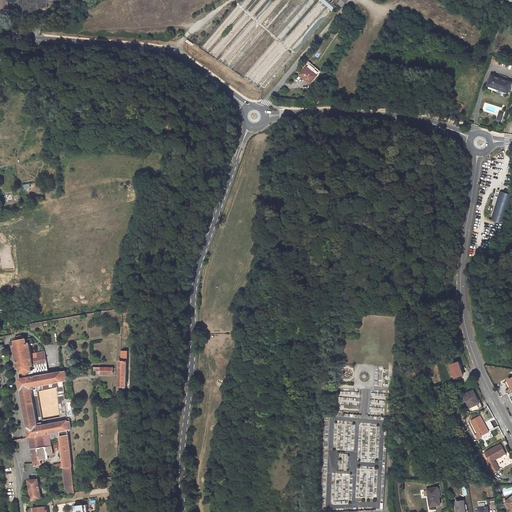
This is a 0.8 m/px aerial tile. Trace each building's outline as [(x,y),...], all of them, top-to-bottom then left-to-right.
[(17,0),(21,22),(31,20),(30,13),(40,12),(39,8),(48,7),(47,2),(57,1),(56,0),(17,0)] [(169,0),(184,23),(218,0),(169,0)] [(239,0),(202,43),(219,58),(259,92),(339,0),(239,0)] [(334,26),(344,35),(348,31),(337,22),(334,26)] [(511,62),(493,57),(491,63),(511,70),(511,62)] [(300,76),(309,84),(315,75),(318,71),(314,68),(311,71),(306,68),(300,76)] [(490,76),(486,87),(496,91),(497,88),(506,92),(509,83),(490,76)] [(502,121),(505,113),(500,111),(496,119),(502,121)] [(511,196),(511,194),(499,191),(491,218),(505,223),(511,196)] [(17,341),(10,342),(11,348),(15,347),(18,369),(21,368),(21,372),(19,373),(21,380),(20,380),(36,466),(41,466),(42,463),(41,460),(49,459),(48,455),(53,454),(51,439),(61,438),(63,465),(60,466),(60,465),(53,466),(54,470),(64,468),(66,494),(74,493),(68,430),(71,430),(70,421),(67,421),(42,424),(39,425),(38,421),(32,386),(63,381),(62,372),(34,377),(33,370),(31,371),(30,366),(32,366),(30,354),(31,354),(31,350),(29,350),(28,345),(32,344),(31,339),(24,340),(23,337),(21,336),(18,337),(17,339),(17,341)] [(119,371),(119,394),(127,395),(128,363),(128,361),(128,351),(121,351),(121,371),(119,371)] [(44,356),(33,358),(34,365),(45,363),(44,356)] [(460,361),(451,364),(455,377),(464,375),(460,361)] [(474,390),(462,395),(465,401),(467,400),(471,409),(482,407),(474,390)] [(480,416),(470,422),(478,435),(488,429),(480,416)] [(501,444),(485,453),(490,462),(489,463),(494,472),(500,469),(496,462),(495,463),(494,460),(504,454),(505,456),(507,455),(506,453),(501,444)] [(339,470),(347,470),(347,454),(340,453),(339,470)] [(374,488),(375,469),(358,468),(357,497),(371,497),(372,488),(374,488)] [(38,479),(28,480),(31,500),(41,498),(38,479)] [(438,487),(427,489),(430,506),(440,504),(438,487)] [(504,496),(511,493),(511,487),(502,490),(504,496)] [(465,511),(464,501),(456,502),(457,511),(465,511)]
